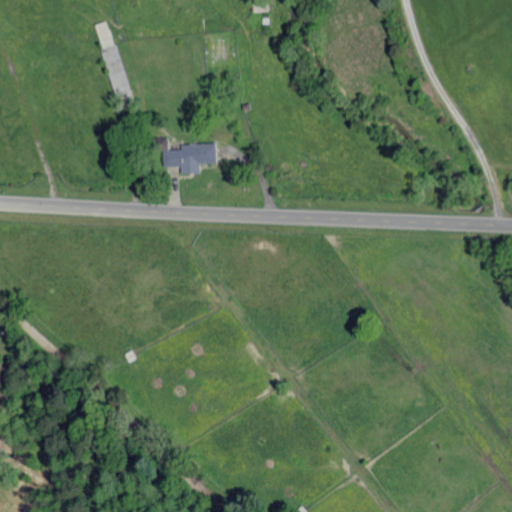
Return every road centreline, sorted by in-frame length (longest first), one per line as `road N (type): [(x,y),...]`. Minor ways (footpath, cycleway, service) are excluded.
road 1 (tertiary): [(0,202),(511,226)]
road 2 (residential): [(0,303),(223,511)]
